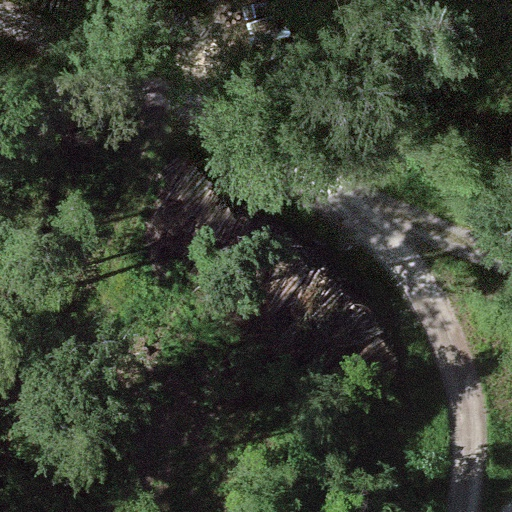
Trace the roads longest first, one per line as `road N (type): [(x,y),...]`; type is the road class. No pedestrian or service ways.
road 1 (track): [(459,511),(467,425),(458,360),(439,311),(383,230),(320,166),(0,20)]
road 2 (track): [(320,166),(511,251)]
